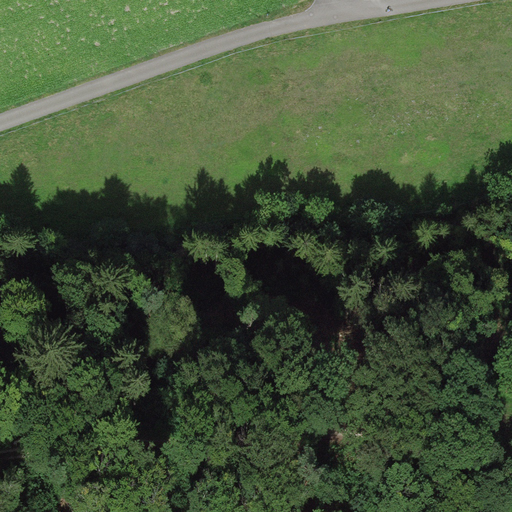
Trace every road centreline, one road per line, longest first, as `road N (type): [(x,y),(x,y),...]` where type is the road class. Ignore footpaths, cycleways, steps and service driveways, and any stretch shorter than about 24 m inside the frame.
road 1 (track): [(0,451),(303,431),(373,437),(511,474)]
road 2 (track): [(330,22),(0,124)]
road 3 (residential): [(479,0),(330,22)]
